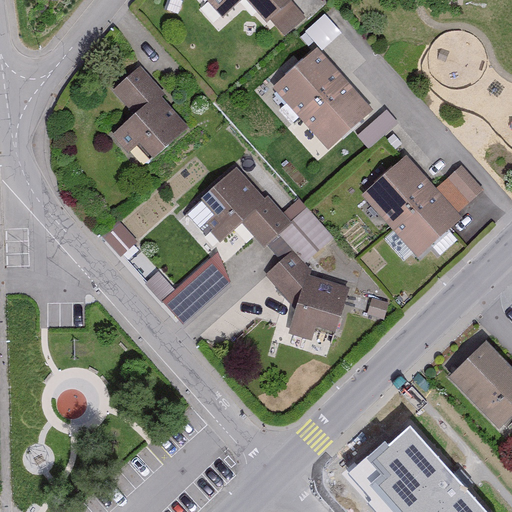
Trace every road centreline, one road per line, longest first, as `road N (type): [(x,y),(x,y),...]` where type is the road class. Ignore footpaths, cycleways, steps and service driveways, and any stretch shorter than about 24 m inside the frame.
road 1 (residential): [(276,471),(14,158),(7,95)]
road 2 (unclassified): [(276,471),(511,245)]
road 3 (residential): [(108,0),(46,76),(7,95)]
